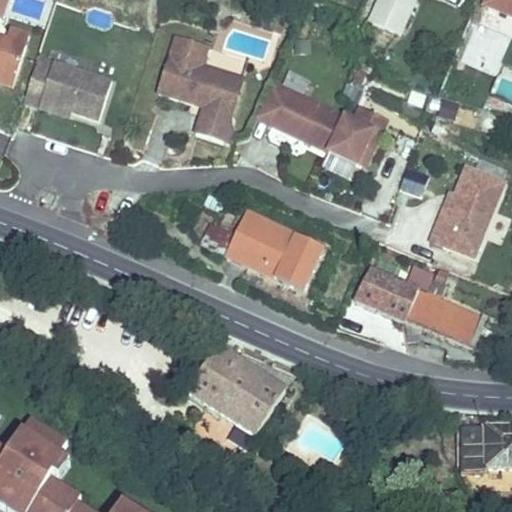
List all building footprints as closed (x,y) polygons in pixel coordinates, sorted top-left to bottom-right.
[(0,0),(0,78),(16,83),(26,49),(6,43),(0,40),(0,20),(6,1),(0,0)] [(402,39),(417,0),(381,0),(367,35),(373,37),(370,44),(382,49),(389,33),(402,39)] [(511,0),(488,0),(486,8),(511,17),(511,0)] [(281,35),(285,24),(276,21),(272,32),(281,35)] [(490,75),(506,36),(475,23),(460,63),(490,75)] [(26,49),(30,37),(9,31),(6,43),(26,49)] [(395,54),(402,39),(389,33),(382,49),(395,54)] [(496,78),(511,38),(506,36),(490,75),(496,78)] [(227,95),(222,86),(226,75),(203,68),(209,48),(177,38),(159,97),(194,107),(196,103),(201,105),(205,111),(196,138),(224,146),(230,125),(238,99),(227,95)] [(112,83),(39,61),(25,106),(41,111),(43,106),(72,115),(100,123),(112,83)] [(238,99),(244,81),(226,75),(222,86),(227,95),(238,99)] [(16,83),(0,78),(0,85),(14,90),(16,83)] [(355,106),(362,92),(349,85),(342,99),(355,106)] [(364,171),(387,121),(361,109),(354,124),(273,87),(261,113),(276,120),(272,128),(364,171)] [(70,119),(72,115),(43,106),(41,111),(70,119)] [(272,128),(276,120),(261,113),(257,122),(272,128)] [(235,144),(230,125),(224,146),(233,149),(235,144)] [(437,226),(432,242),(476,259),(505,179),(467,165),(455,195),(443,228),(437,226)] [(450,192),(437,226),(443,228),(455,195),(450,192)] [(304,296),(324,251),(247,216),(237,238),(214,227),(203,250),(304,296)] [(414,268),(408,283),(429,292),(435,277),(414,268)] [(406,325),(420,293),(369,271),(356,303),(406,325)] [(467,351),(481,319),(420,293),(406,325),(467,351)] [(287,394),(238,363),(219,351),(190,399),(257,441),(287,394)] [(188,442),(194,433),(174,420),(160,442),(159,443),(179,456),(184,447),(188,442)] [(129,511),(122,507),(119,511),(75,511),(77,509),(63,500),(67,494),(50,484),(53,480),(59,484),(70,466),(58,458),(68,444),(33,422),(9,458),(0,452),(0,503),(1,504),(0,507),(0,508),(5,511),(11,511),(12,511),(13,511),(129,511)] [(511,429),(488,430),(488,431),(463,431),(463,472),(488,473),(488,495),(511,495),(511,429)] [(190,450),(193,445),(188,442),(184,447),(190,450)] [(81,503),(67,494),(63,500),(77,509),(81,503)]
